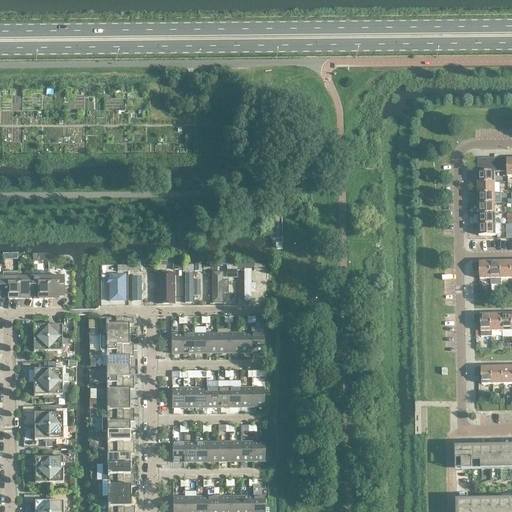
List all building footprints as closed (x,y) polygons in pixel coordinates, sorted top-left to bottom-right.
[(494,183),(494,172),(488,172),(482,172),(478,172),(478,183),(494,183)] [(495,193),(494,183),(478,183),(478,194),(495,193)] [(495,204),(495,193),(478,194),(478,204),(495,204)] [(499,201),(511,201),(511,193),(503,193),(503,199),(499,199),(499,201)] [(495,214),(495,204),(478,204),(478,215),(495,214)] [(495,225),(495,214),(478,215),(479,225),(495,225)] [(495,236),(495,225),(479,225),(479,236),(495,236)] [(181,258),(172,258),(172,271),(181,271),(181,258)] [(501,279),(501,262),(490,263),(490,279),(501,279)] [(511,279),(511,262),(501,262),(501,279),(511,279)] [(490,279),(490,263),(479,263),(480,267),(480,272),(480,279),(490,279)] [(251,271),(244,271),(244,302),(251,302),(251,291),(255,291),(255,284),(251,284),(251,271)] [(222,273),(211,274),(211,305),(223,305),(223,295),(228,295),(228,281),(222,281),(222,273)] [(18,299),(18,275),(3,276),(3,297),(8,297),(8,300),(18,299)] [(33,297),(33,275),(18,275),(18,299),(28,299),(28,297),(33,297)] [(48,299),(48,275),(33,275),(33,297),(38,297),(38,299),(48,299)] [(64,297),(64,283),(63,283),(63,275),(62,275),(48,275),(48,299),(58,299),(58,297),(64,297)] [(126,303),(126,275),(108,276),(108,280),(106,280),(106,285),(109,285),(109,303),(126,303)] [(147,275),(131,275),(131,307),(140,307),(140,290),(147,290),(147,275)] [(175,305),(174,275),(157,275),(157,306),(175,305)] [(193,275),(184,275),(185,305),(193,305),(193,298),(200,298),(200,281),(193,281),(193,275)] [(511,331),(511,314),(502,315),(502,332),(511,331)] [(491,332),(491,315),(480,315),(480,316),(481,320),(481,325),(481,332),(491,332)] [(502,332),(502,315),(491,315),(491,332),(502,332)] [(129,335),(129,325),(133,325),(133,318),(106,318),(106,335),(129,335)] [(47,339),(47,324),(44,324),(44,326),(34,326),(33,326),(33,327),(33,339),(47,339)] [(62,339),(62,327),(62,326),(61,326),(51,326),(51,324),(47,324),(47,339),(62,339)] [(251,354),(251,334),(240,335),(240,354),(251,354)] [(263,353),(263,334),(251,334),(251,354),(263,353)] [(129,344),(129,335),(106,335),(106,351),(133,351),(133,344),(129,344)] [(183,354),(183,335),(171,335),(171,354),(183,354)] [(194,354),(194,335),(183,335),(183,354),(194,354)] [(206,354),(206,335),(194,335),(194,354),(206,354)] [(217,354),(217,335),(206,335),(206,354),(217,354)] [(229,354),(228,335),(217,335),(217,354),(229,354)] [(240,354),(240,335),(228,335),(229,354),(240,354)] [(48,355),(47,339),(33,339),(33,352),(33,353),(34,353),(44,353),(44,355),(48,355)] [(62,351),(62,339),(47,339),(48,355),(51,355),(51,352),(61,352),(61,353),(62,353),(62,351)] [(129,367),(129,357),(133,357),(133,351),(106,351),(106,367),(129,367)] [(129,377),(129,367),(106,367),(106,384),(133,383),(133,377),(129,377)] [(511,384),(511,367),(503,368),(503,384),(511,384)] [(48,383),(48,368),(44,368),(44,370),(34,370),(33,370),(33,371),(33,383),(48,383)] [(62,383),(62,371),(62,370),(61,370),(54,370),(51,370),(51,368),(48,368),(48,383),(62,383)] [(492,385),(492,368),(481,368),(481,373),(481,377),(482,385),(492,385)] [(503,384),(503,368),(492,368),(492,385),(503,384)] [(48,399),(48,383),(33,383),(34,396),(33,396),(33,397),(35,397),(44,397),(44,399),(48,399)] [(62,395),(62,383),(48,383),(48,399),(51,399),(51,396),(54,396),(61,396),(61,397),(62,397),(62,395)] [(129,400),(129,390),(133,390),(133,383),(106,384),(106,400),(129,400)] [(183,409),(183,389),(171,390),(172,409),(183,409)] [(195,408),(195,389),(183,389),(183,409),(195,408)] [(206,408),(206,389),(195,389),(195,408),(206,408)] [(218,408),(217,389),(206,389),(206,408),(218,408)] [(229,408),(229,389),(217,389),(218,408),(229,408)] [(240,408),(240,389),(229,389),(229,408),(240,408)] [(252,408),(252,389),(240,389),(240,408),(252,408)] [(264,408),(264,389),(252,389),(252,408),(264,408)] [(129,409),(129,400),(106,400),(107,416),(134,416),(134,409),(129,409)] [(48,427),(48,412),(45,412),(45,414),(42,414),(35,414),(34,414),(34,415),(34,427),(48,427)] [(63,427),(62,415),(63,415),(63,414),(61,414),(54,414),(52,414),(52,412),(48,412),(48,427),(63,427)] [(130,432),(129,422),(134,422),(134,416),(107,416),(107,432),(130,432)] [(48,443),(48,427),(34,427),(34,440),(34,441),(35,441),(45,440),(45,443),(48,443)] [(63,439),(63,427),(48,427),(48,443),(52,443),(52,440),(62,440),(63,440),(63,439)] [(130,442),(130,432),(107,432),(107,448),(134,448),(134,442),(130,442)] [(218,463),(218,443),(207,444),(207,463),(218,463)] [(230,463),(229,443),(218,443),(218,463),(230,463)] [(241,462),(241,443),(229,443),(230,463),(241,462)] [(252,462),(252,443),(241,443),(241,462),(252,462)] [(264,462),(264,443),(252,443),(252,462),(264,462)] [(184,463),(184,444),(172,444),(172,463),(184,463)] [(195,463),(195,444),(184,444),(184,463),(195,463)] [(207,463),(207,444),(195,444),(195,463),(207,463)] [(510,469),(510,452),(510,446),(500,447),(500,452),(500,470),(510,469)] [(481,470),(481,453),(481,447),(455,448),(456,460),(462,460),(462,470),(481,470)] [(491,470),(490,452),(490,447),(481,447),(481,453),(481,470),(491,470)] [(500,470),(500,452),(500,447),(490,447),(490,452),(491,470),(500,470)] [(130,465),(130,455),(134,455),(134,448),(107,448),(107,465),(130,465)] [(49,471),(48,456),(45,456),(45,458),(35,458),(34,458),(34,459),(34,471),(49,471)] [(63,471),(63,459),(63,458),(62,458),(52,458),(52,456),(48,456),(49,471),(63,471)] [(130,474),(130,465),(107,465),(107,481),(134,481),(134,474),(130,474)] [(49,487),(49,471),(34,471),(34,483),(34,485),(35,485),(35,484),(45,484),(45,487),(49,487)] [(63,483),(63,471),(49,471),(49,487),(52,487),(52,484),(62,484),(63,484),(63,483)] [(130,497),(130,487),(134,487),(134,481),(107,481),(107,497),(130,497)] [(130,507),(130,497),(107,497),(107,511),(134,511),(134,507),(130,507)] [(264,511),(265,497),(253,498),(252,511),(264,511)] [(184,511),(184,498),(172,498),(172,511),(184,511)] [(195,511),(196,498),(184,498),(184,511),(195,511)] [(207,511),(207,498),(196,498),(195,511),(207,511)] [(218,511),(218,498),(207,498),(207,511),(218,511)] [(230,511),(230,498),(218,498),(218,511),(230,511)] [(241,511),(241,498),(230,498),(230,511),(241,511)] [(252,511),(253,498),(241,498),(241,511),(252,511)] [(49,500),(46,500),(45,500),(45,502),(36,502),(34,502),(34,503),(35,503),(34,511),(49,511),(49,500)] [(63,511),(63,503),(63,502),(62,502),(52,502),(52,500),(49,500),(49,511),(63,511)] [(472,511),(472,500),(462,501),(459,501),(459,509),(456,509),(456,511),(472,511)] [(482,511),(482,500),(472,500),(472,511),(482,511)] [(491,511),(492,500),(482,500),(482,511),(491,511)] [(501,511),(501,500),(492,500),(491,511),(501,511)] [(511,511),(511,500),(501,500),(501,511),(511,511)]
